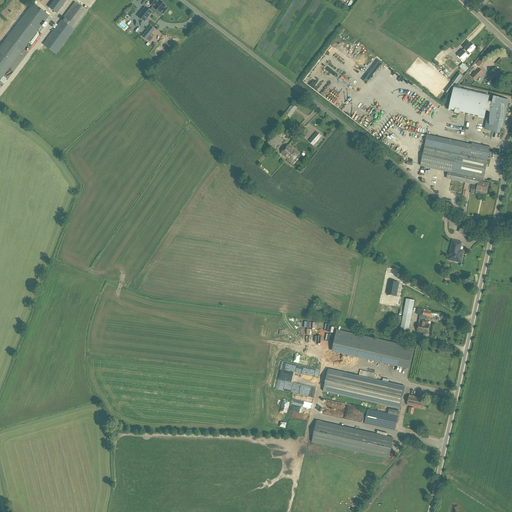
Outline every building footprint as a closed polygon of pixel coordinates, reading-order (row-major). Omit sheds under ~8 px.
[(55,0),(50,7),(58,13),(67,0),(55,0)] [(153,7),(150,11),(153,14),(155,12),(155,13),(157,14),(158,14),(165,6),(159,1),(154,8),(153,7)] [(75,2),(43,45),(56,54),(88,12),(75,2)] [(35,4),(30,10),(45,21),(49,15),(35,4)] [(149,36),(154,29),(150,26),(142,36),(146,40),(146,39),(149,41),(152,38),(149,36)] [(470,53),(476,48),(471,43),(465,48),(465,49),(463,51),(458,55),(463,60),(468,55),(466,53),(468,51),(470,53)] [(443,74),(445,77),(455,69),(452,65),(456,62),(448,53),(439,61),(445,67),(439,72),(441,75),(443,74)] [(492,75),(487,80),(492,85),(497,80),(498,81),(503,77),(502,75),(503,74),(498,69),(497,70),(495,69),(490,74),(492,75)] [(476,72),(471,77),(476,82),(481,77),(476,72)] [(454,88),(449,110),(455,111),(454,113),(459,114),(459,112),(484,118),(485,111),(489,111),(485,129),(499,132),(502,121),(503,122),(508,100),(494,97),(493,102),(488,101),(489,96),(454,88)] [(292,104),(285,114),(290,118),(297,108),(292,104)] [(276,133),(267,143),(274,150),(284,140),(276,133)] [(313,137),(309,142),(313,146),(315,147),(323,138),(321,137),(317,133),(313,137)] [(427,136),(420,166),(449,172),(448,179),(466,183),(468,176),(483,179),(483,180),(490,148),(472,144),(471,145),(427,136)] [(288,145),(281,154),(291,163),(299,155),(288,145)] [(468,176),(466,183),(478,185),(478,187),(477,191),(480,192),(481,193),(484,194),(485,193),(486,193),(488,184),(482,183),(483,180),(483,179),(468,176)] [(464,225),(460,232),(469,238),(473,232),(464,225)] [(453,240),(449,256),(453,257),(452,260),(454,261),(455,262),(457,263),(459,262),(461,263),(464,251),(458,249),(460,242),(453,240)] [(398,283),(397,283),(397,284),(390,282),(390,281),(387,294),(388,295),(388,294),(394,295),(395,295),(395,296),(398,283)] [(406,299),(400,329),(409,331),(415,301),(406,299)] [(419,323),(417,332),(428,334),(430,325),(427,324),(428,320),(427,320),(427,317),(420,316),(419,323)] [(389,342),(385,362),(409,367),(413,348),(394,343),(389,342)] [(291,361),(319,367),(320,360),(292,355),(291,361)] [(400,409),(405,386),(329,369),(324,392),(400,409)] [(298,388),(285,386),(284,392),(314,397),(315,388),(298,385),(298,388)] [(422,409),(425,399),(409,395),(407,406),(422,409)] [(368,409),(364,424),(395,431),(399,411),(388,409),(388,413),(368,409)] [(317,421),(312,442),(388,459),(393,438),(317,421)]
